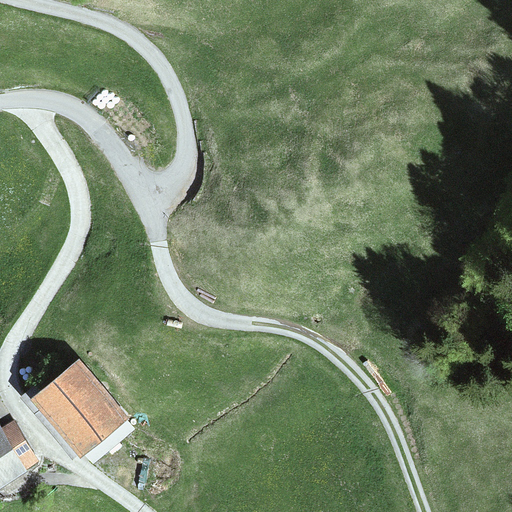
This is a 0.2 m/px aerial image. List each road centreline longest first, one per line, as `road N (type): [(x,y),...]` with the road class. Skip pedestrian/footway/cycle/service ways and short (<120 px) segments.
road 1 (residential): [(0,102),(68,105),(105,137),(146,202),(181,301),(214,317),(313,338),(356,374),(381,405),(424,511)]
road 2 (track): [(140,511),(56,454),(12,396),(7,362),(17,334),(81,225),(72,172),(28,100)]
road 3 (track): [(22,0),(113,26),(169,80),(181,114),(182,163),(146,202)]
